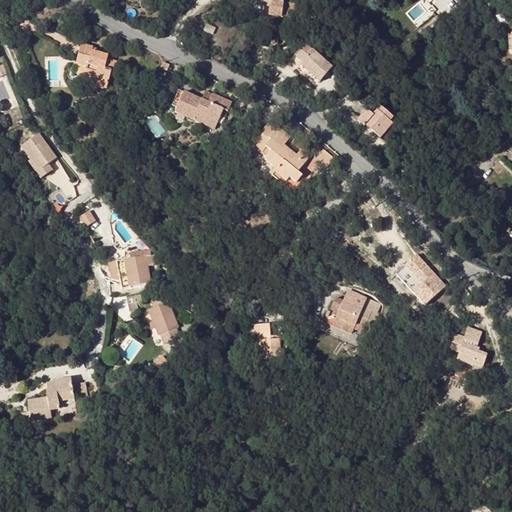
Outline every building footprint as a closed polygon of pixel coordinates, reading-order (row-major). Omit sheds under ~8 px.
[(270,16),(282,18),(282,16),(284,1),(284,0),(271,0),(272,0),(270,16)] [(294,3),(284,1),(282,16),(292,17),(294,3)] [(213,26),(207,24),(204,30),(210,33),(213,34),(215,28),(213,26)] [(85,76),(95,79),(94,85),(106,89),(110,76),(111,71),(114,72),(117,63),(107,60),(108,56),(92,52),(93,49),(81,46),(76,66),(87,69),(85,76)] [(301,66),(321,83),(332,69),(305,46),(296,56),(303,63),(301,66)] [(351,93),(347,89),(341,93),(346,97),(351,93)] [(171,107),(177,109),(175,114),(215,130),(220,118),(223,110),(228,112),(232,103),(212,95),(208,104),(202,101),(178,92),(171,107)] [(202,101),(208,104),(212,95),(206,92),(202,101)] [(374,116),(367,111),(358,120),(365,126),(367,125),(382,138),(394,125),(391,122),(393,119),(381,108),(374,116)] [(223,110),(220,118),(225,120),(228,112),(223,110)] [(268,125),(256,140),(265,147),(271,152),(265,160),(277,170),(275,173),(286,182),(289,178),(296,183),(302,177),(297,173),(308,160),(299,153),(297,156),(292,161),(288,158),(290,156),(281,149),(284,145),(289,139),(277,129),(275,131),(268,125)] [(32,160),(41,171),(50,164),(59,158),(41,134),(23,147),(32,160)] [(288,158),(292,161),(297,156),(284,145),(281,149),(290,156),(288,158)] [(320,162),(328,169),(335,161),(324,152),(318,160),(320,162)] [(54,170),(50,164),(41,171),(32,160),(30,162),(42,179),(54,170)] [(275,173),(272,177),(293,194),(305,179),(302,177),(296,183),(289,178),(286,182),(275,173)] [(81,218),(88,228),(98,220),(91,211),(81,218)] [(129,254),(131,260),(143,258),(142,251),(129,254)] [(398,272),(425,307),(449,288),(421,253),(398,272)] [(151,256),(150,257),(145,258),(147,267),(153,266),(151,256)] [(147,267),(145,258),(143,258),(131,260),(117,263),(120,279),(122,289),(151,284),(147,267)] [(111,281),(120,279),(117,263),(108,264),(111,281)] [(352,289),(350,293),(364,298),(365,294),(357,290),(352,289)] [(380,306),(364,298),(350,293),(348,292),(343,302),(336,298),(328,314),(336,318),(334,322),(353,331),(355,327),(364,331),(365,327),(372,329),(379,315),(377,313),(380,306)] [(142,303),(140,294),(126,297),(128,306),(136,304),(142,303)] [(172,341),(173,344),(180,341),(176,329),(178,328),(168,303),(165,304),(163,296),(150,302),(153,309),(149,310),(155,324),(150,325),(152,331),(156,329),(159,336),(161,335),(165,344),(172,341)] [(130,313),(138,311),(136,304),(128,306),(130,313)] [(193,314),(179,306),(178,309),(191,317),(193,314)] [(353,331),(334,322),(332,326),(351,335),(353,331)] [(285,337),(277,337),(278,341),(270,341),(270,337),(269,326),(255,327),(256,335),(259,335),(260,353),(265,352),(266,361),(283,360),(282,352),(286,351),(285,337)] [(480,349),(486,332),(471,327),(460,361),(486,369),(492,352),(480,349)] [(451,350),(459,352),(463,335),(455,333),(451,350)] [(242,349),(239,335),(232,337),(236,351),(242,349)] [(266,363),(266,361),(265,352),(260,353),(255,353),(256,364),(266,363)] [(217,365),(222,370),(234,360),(231,357),(229,354),(217,365)] [(163,357),(153,364),(159,371),(168,364),(163,357)] [(52,390),(72,387),(71,379),(53,382),(53,384),(47,385),(48,388),(49,388),(52,390)] [(86,382),(75,383),(76,391),(87,390),(86,382)] [(47,400),(28,402),(31,422),(52,419),(51,411),(60,410),(59,403),(74,400),(72,387),(52,390),(49,388),(48,388),(46,390),(47,400)]
